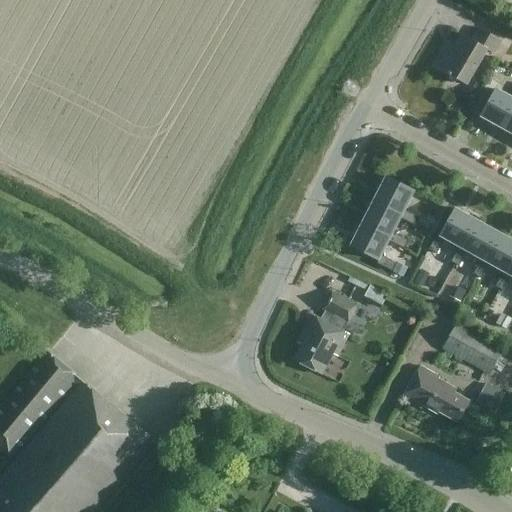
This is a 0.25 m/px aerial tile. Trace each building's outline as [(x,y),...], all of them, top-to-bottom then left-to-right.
[(467,86),(488,51),(494,55),(502,41),(479,27),(472,40),(461,33),(454,45),(447,41),(433,66),(467,86)] [(480,117),(503,129),(511,112),(511,98),(496,89),(480,117)] [(464,115),(472,100),(460,93),(452,109),(464,115)] [(511,112),(503,129),(511,134),(511,112)] [(386,176),(375,199),(403,213),(400,218),(416,226),(421,218),(405,210),(415,191),(386,176)] [(393,232),(400,218),(403,213),(375,199),(363,222),(391,236),(389,241),(405,249),(409,241),(393,232)] [(463,248),(479,221),(456,208),(442,235),(438,232),(429,249),(437,253),(446,238),(459,246),(463,248)] [(485,261),(501,233),(479,221),(463,248),(459,246),(451,260),(460,265),(468,251),(482,259),(485,261)] [(381,255),(389,241),(391,236),(363,222),(352,244),(379,258),(376,263),(393,272),(397,264),(381,255)] [(508,273),(511,265),(511,239),(501,233),(485,261),(482,259),(473,274),(481,278),(490,263),(504,271),(508,273)] [(511,265),(508,273),(504,271),(496,286),(503,291),(511,275),(511,265)] [(345,329),(349,321),(357,304),(333,291),(323,309),(325,310),(321,319),(312,315),(297,343),(301,345),(294,359),(323,374),(333,354),(337,356),(349,334),(343,331),(345,329)] [(456,311),(461,301),(448,295),(444,305),(456,311)] [(506,329),(510,322),(500,317),(496,324),(506,329)] [(445,347),(491,375),(505,351),(459,323),(445,347)] [(93,511),(153,443),(49,354),(0,410),(0,449),(11,459),(74,385),(78,389),(0,480),(0,511),(93,511)] [(440,375),(422,364),(404,396),(422,407),(424,403),(439,412),(440,409),(459,420),(471,400),(456,391),(457,388),(439,377),(440,375)] [(476,401),(495,412),(505,394),(486,383),(476,401)]
